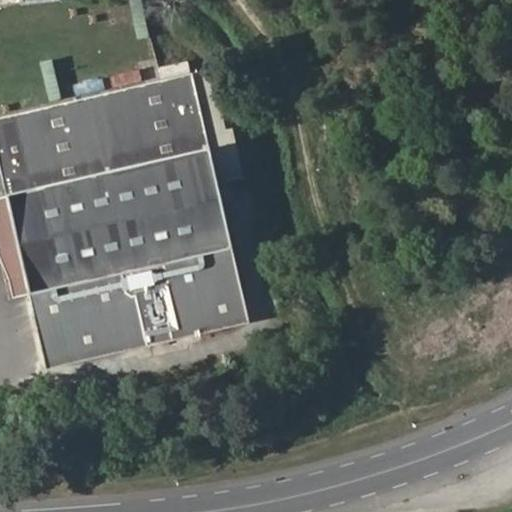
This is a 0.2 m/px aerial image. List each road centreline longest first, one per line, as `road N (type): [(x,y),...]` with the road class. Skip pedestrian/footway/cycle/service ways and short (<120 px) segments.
road 1 (track): [(232,0),(285,96),(326,255),(390,360),(411,372),(511,349)]
road 2 (secondary): [(511,423),(344,485),(212,511)]
